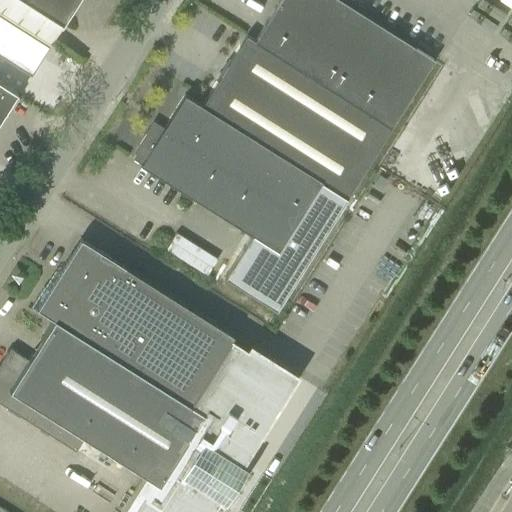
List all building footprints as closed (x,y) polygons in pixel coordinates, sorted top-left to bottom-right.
[(75,0),(22,0),(60,24),(75,0)] [(154,124),(133,160),(245,231),(222,268),(277,305),(434,60),(338,0),(279,0),(253,41),(246,37),(200,107),(184,97),(162,128),(154,124)] [(0,11),(0,41),(14,20),(0,11)] [(14,20),(0,41),(0,82),(3,84),(36,34),(14,20)] [(36,34),(3,84),(15,92),(16,93),(25,98),(58,48),(48,42),(36,34)] [(58,48),(25,98),(50,114),(81,63),(58,48)] [(0,118),(16,93),(15,92),(3,84),(0,82),(0,118)] [(291,375),(259,355),(230,337),(232,333),(102,251),(101,252),(95,253),(82,245),(53,291),(44,286),(30,307),(51,320),(27,358),(10,347),(0,363),(0,402),(75,450),(84,436),(144,473),(119,511),(204,511),(216,493),(221,496),(240,465),(236,462),(291,375)]
